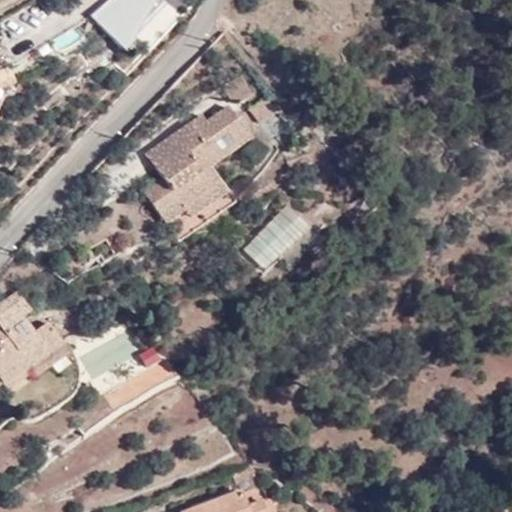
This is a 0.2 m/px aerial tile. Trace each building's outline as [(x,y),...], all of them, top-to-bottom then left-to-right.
[(0,89),(15,84),(10,68),(0,71),(0,89)] [(225,83),(234,103),(252,94),(243,75),(225,83)] [(261,102),(250,110),(259,123),(270,115),(261,102)] [(210,168),(252,138),(230,106),(208,122),(202,114),(146,154),(164,178),(143,193),(165,223),(185,209),(191,218),(227,192),(210,168)] [(7,391),(33,373),(30,369),(64,345),(48,323),(35,333),(25,320),(35,313),(17,287),(0,299),(0,323),(3,327),(0,329),(0,386),(3,385),(7,391)] [(234,479),(253,473),(250,464),(231,471),(234,479)] [(235,482),(254,475),(253,473),(234,479),(235,482)] [(247,508),(258,504),(252,488),(241,492),(247,508)] [(271,511),(267,501),(247,508),(241,492),(186,511),(271,511)]
